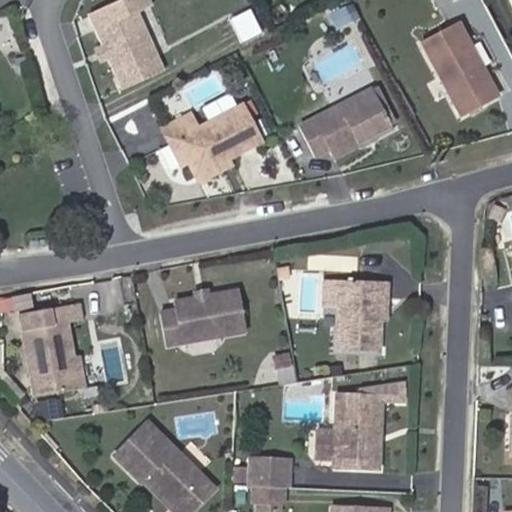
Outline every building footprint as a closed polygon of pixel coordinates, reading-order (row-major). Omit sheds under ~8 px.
[(146,3),(145,0),(110,0),(86,11),(119,83),(159,65),(133,9),(146,3)] [(329,35),(352,22),(344,7),(321,20),(329,35)] [(497,97),(457,25),(419,45),(459,118),(497,97)] [(368,91),(296,127),(311,158),(324,151),(327,157),(352,144),(386,127),(368,91)] [(190,112),(163,127),(170,143),(178,139),(187,158),(188,159),(195,173),(227,157),(260,140),(241,105),(197,127),(190,112)] [(386,127),(352,144),(356,151),(390,133),(386,127)] [(187,158),(178,139),(170,143),(159,148),(169,167),(187,158)] [(227,157),(195,173),(199,180),(231,163),(227,157)] [(342,308),(344,283),(329,282),(327,307),(342,308)] [(379,355),(381,323),(382,299),(387,300),(388,284),(344,283),(342,308),(339,352),(379,355)] [(166,347),(247,331),(239,291),(203,296),(204,303),(196,304),(195,299),(172,302),(174,311),(159,313),(166,347)] [(32,292),(0,296),(0,310),(34,305),(32,292)] [(204,303),(203,296),(203,294),(195,295),(195,299),(196,304),(204,303)] [(39,397),(81,388),(74,357),(68,324),(84,321),(81,304),(49,309),(52,326),(25,331),(39,397)] [(52,326),(49,309),(22,315),(25,331),(52,326)] [(82,356),(74,357),(81,388),(88,387),(82,356)] [(291,372),(289,357),(277,359),(279,373),(291,372)] [(335,460),(334,468),(381,471),(382,444),(372,444),(372,432),(382,432),(384,397),(338,395),(336,432),(335,460)] [(214,484),(150,421),(116,453),(142,477),(155,464),(194,505),(214,484)] [(336,432),(318,431),(317,459),(335,460),(336,432)] [(372,432),(372,444),(382,444),(382,432),(372,432)] [(292,458),(252,456),(251,484),(254,484),(284,486),(291,486),(292,458)] [(187,511),(194,505),(155,464),(142,477),(179,511),(187,511)] [(253,501),(283,502),(284,486),(254,484),(253,501)]
